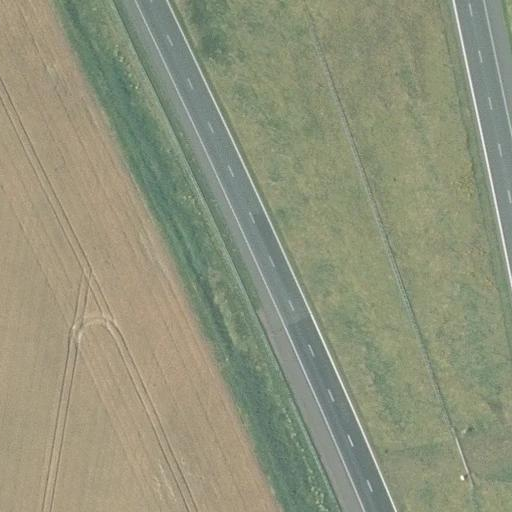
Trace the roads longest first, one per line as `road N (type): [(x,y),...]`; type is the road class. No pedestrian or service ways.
road 1 (track): [(317,511),(84,0)]
road 2 (motorway): [(149,0),(378,511)]
road 3 (motorway): [(511,216),(467,0)]
